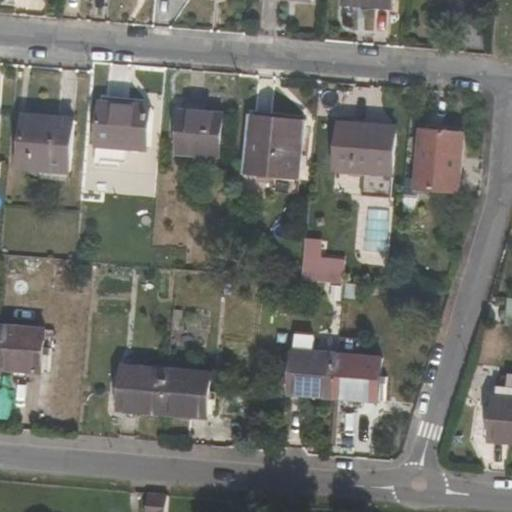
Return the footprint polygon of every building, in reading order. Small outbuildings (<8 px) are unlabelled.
[(99,147),(147,152),(150,109),(103,104),(99,147)] [(178,155),(221,159),(225,115),(182,111),(178,155)] [(75,119),(25,115),(21,165),(71,169),(75,119)] [(306,121),(252,117),(248,162),(302,166),(306,121)] [(340,124),(337,169),(394,175),(397,130),(340,124)] [(418,188),(460,192),(465,134),(423,130),(418,188)] [(0,368),(42,372),(46,329),(2,325),(0,348),(0,368)] [(296,352),(292,394),(335,398),(339,355),(296,352)] [(379,401),(383,359),(339,355),(335,398),(379,401)] [(126,367),(122,410),(164,413),(168,371),(126,367)] [(168,371),(164,413),(209,417),(212,374),(168,371)] [(511,400),(496,399),(492,441),(511,442),(511,400)] [(150,493),(148,511),(169,511),(171,495),(150,493)]
